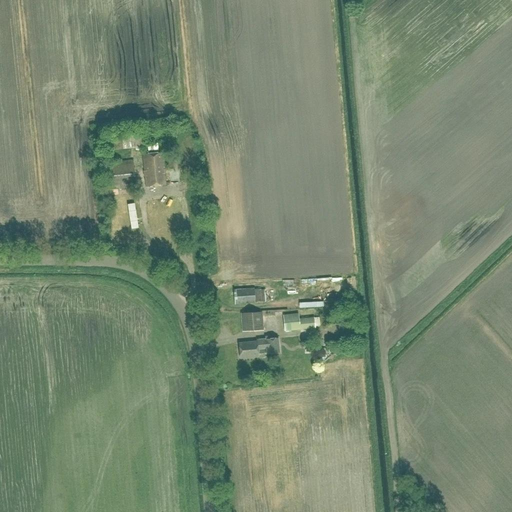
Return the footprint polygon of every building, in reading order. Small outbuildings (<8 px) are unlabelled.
[(158,147),(157,139),(147,140),(148,147),(158,147)] [(145,187),(165,185),(162,153),(142,155),(145,187)] [(105,201),(136,199),(136,193),(129,193),(129,195),(119,195),(118,190),(135,189),(133,161),(105,163),(107,190),(104,190),(105,201)] [(125,200),(125,208),(135,208),(134,200),(125,200)] [(246,243),(245,237),(225,238),(226,259),(234,258),(233,243),(246,243)] [(255,302),(266,302),(265,289),(254,290),(254,289),(234,290),(235,305),(255,304),(255,302)] [(242,332),(263,330),(261,312),(240,314),(242,332)] [(299,314),(282,315),(284,331),(315,328),(314,318),(299,319),(299,314)] [(263,337),(264,340),(256,340),(256,342),(239,344),(240,359),(259,357),(258,349),(265,348),(266,354),(278,352),(277,339),(270,339),(270,336),(263,337)]
